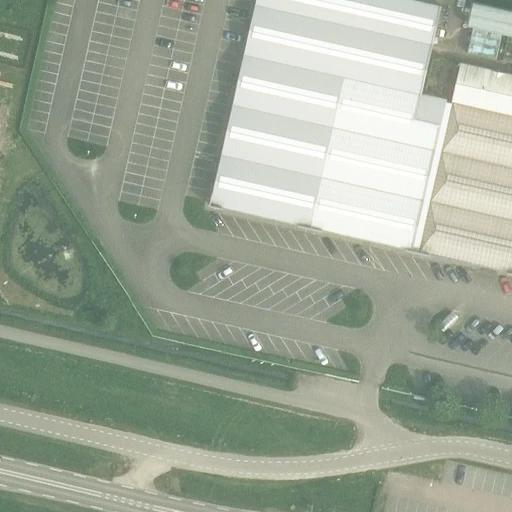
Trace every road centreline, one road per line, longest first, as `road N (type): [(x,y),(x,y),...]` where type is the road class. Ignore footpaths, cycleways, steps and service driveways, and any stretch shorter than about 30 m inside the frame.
road 1 (residential): [(387,456),(381,433),(364,417),(0,331)]
road 2 (unclassified): [(387,456),(311,467),(233,466),(0,415)]
road 3 (secondary): [(207,511),(0,463)]
road 4 (secondary): [(0,479),(135,511)]
road 5 (unclassified): [(511,457),(461,447),(387,456)]
